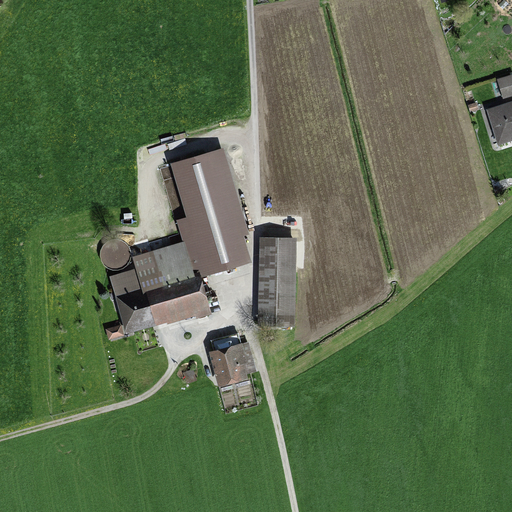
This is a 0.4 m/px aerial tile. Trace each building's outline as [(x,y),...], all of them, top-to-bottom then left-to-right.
[(511,78),(500,82),(506,103),(511,101),(511,78)] [(511,104),(489,112),(499,148),(511,144),(511,104)] [(156,266),(112,279),(129,337),(211,314),(201,279),(252,264),(245,238),(251,237),(226,151),(173,166),(188,219),(179,222),(184,243),(152,252),(156,266)] [(300,242),(263,241),(260,334),(297,335),(300,242)] [(122,327),(108,331),(111,342),(125,338),(122,327)] [(250,344),(212,354),(222,388),(259,378),(250,344)]
